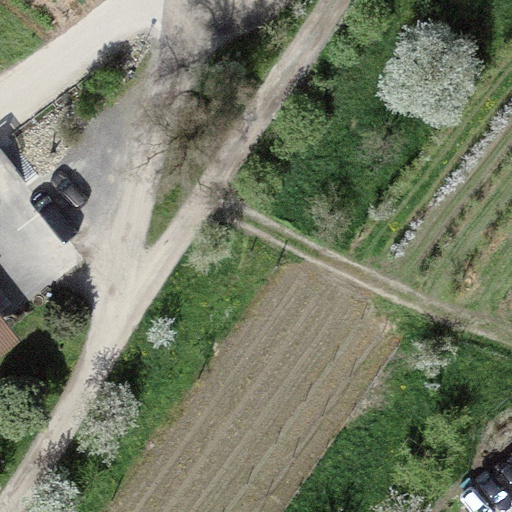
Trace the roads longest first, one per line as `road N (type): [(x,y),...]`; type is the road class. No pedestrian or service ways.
road 1 (unclassified): [(329,0),(0,501)]
road 2 (track): [(241,0),(70,54),(0,105)]
road 3 (track): [(203,191),(187,86),(189,0)]
